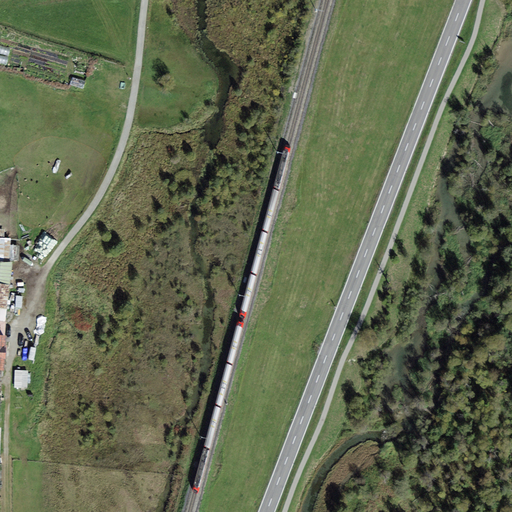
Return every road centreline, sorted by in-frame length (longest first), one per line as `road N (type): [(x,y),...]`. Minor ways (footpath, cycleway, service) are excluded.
road 1 (tertiary): [(463,0),(266,511)]
road 2 (track): [(145,0),(113,172),(36,288),(9,362),(7,511)]
